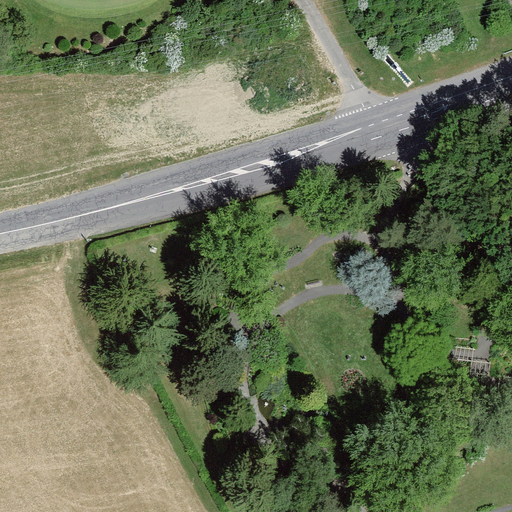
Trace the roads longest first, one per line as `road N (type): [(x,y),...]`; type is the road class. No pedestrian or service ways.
road 1 (tertiary): [(0,233),(369,129)]
road 2 (residential): [(369,129),(511,254)]
road 3 (tertiary): [(369,129),(511,74)]
road 4 (track): [(297,0),(369,129)]
